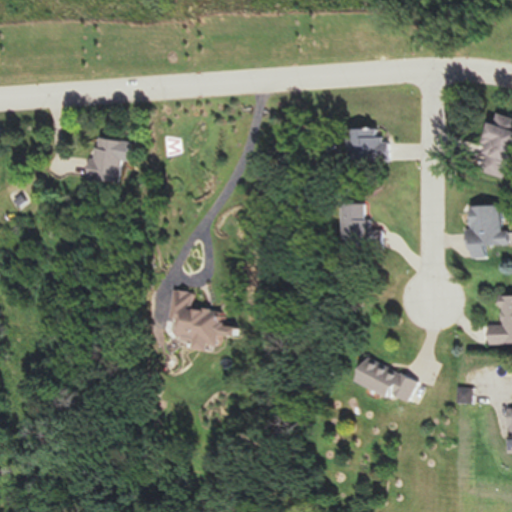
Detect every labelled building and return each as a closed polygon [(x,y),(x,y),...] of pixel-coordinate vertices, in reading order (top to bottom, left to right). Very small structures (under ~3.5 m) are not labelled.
[(511,115),(504,112),(486,155),(511,165),(511,115)] [(397,162),(397,137),(384,137),(384,132),(373,132),(373,162),(397,162)] [(135,140),(104,136),(98,179),(129,183),(135,140)] [(354,204),(353,251),(391,252),(392,230),(378,230),(378,204),(354,204)] [(511,207),(478,206),(477,259),(495,259),(495,246),(511,246),(511,232),(510,232),(511,207)] [(227,347),(230,313),(202,310),(203,293),(187,292),(182,347),(219,350),(219,346),(227,347)] [(511,345),(511,296),(509,297),(509,326),(496,326),(496,345),(511,345)] [(366,380),(420,407),(431,385),(378,358),(366,380)]
